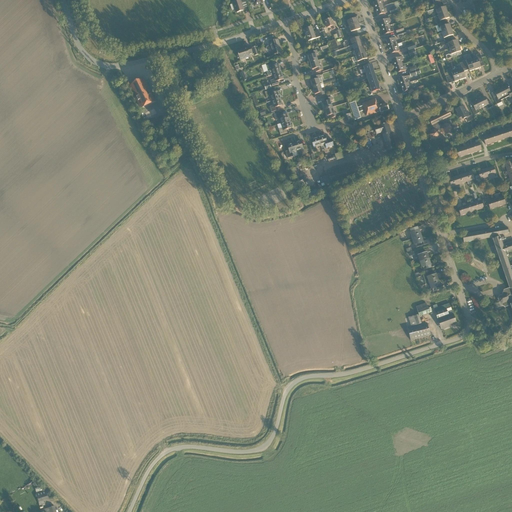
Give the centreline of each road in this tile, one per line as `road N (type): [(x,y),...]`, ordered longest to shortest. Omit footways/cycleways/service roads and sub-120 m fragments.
road 1 (unclassified): [(131,511),(148,470),(168,452),(244,453),(267,443),(295,382),(463,335),(467,316),(421,178)]
road 2 (tertiary): [(283,22),(110,67),(84,54),(62,0)]
road 3 (unclassified): [(401,119),(361,0)]
